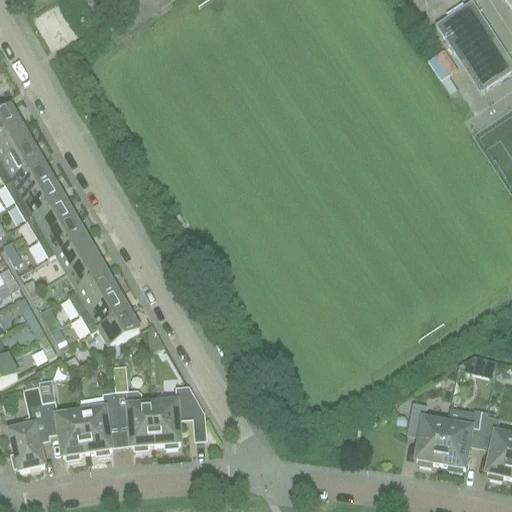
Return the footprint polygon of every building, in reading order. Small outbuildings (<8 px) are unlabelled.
[(511,0),(503,0),(511,13),(511,0)] [(511,69),(497,47),(500,45),(473,4),(436,29),(480,96),(511,75),(511,69)] [(436,59),(428,65),(441,85),(449,80),(450,79),(437,61),(436,59)] [(441,85),(449,98),(457,93),(449,80),(441,85)] [(0,141),(21,129),(10,110),(0,115),(0,141)] [(32,148),(21,129),(0,141),(0,161),(2,165),(32,148)] [(0,179),(5,188),(43,167),(32,148),(2,165),(0,166),(0,179)] [(54,185),(43,167),(5,188),(16,207),(54,185)] [(65,204),(54,185),(16,207),(27,226),(65,204)] [(76,223),(65,204),(27,226),(38,244),(76,223)] [(86,241),(76,223),(38,244),(49,262),(56,258),(56,259),(86,241)] [(97,260),(86,241),(56,259),(67,278),(97,260)] [(4,251),(9,261),(17,256),(11,247),(4,251)] [(23,267),(17,256),(9,261),(15,271),(23,267)] [(108,279),(97,260),(67,278),(78,296),(108,279)] [(15,283),(9,272),(1,277),(7,287),(15,283)] [(81,319),(119,297),(108,279),(78,296),(68,302),(79,320),(80,319),(81,319)] [(20,293),(15,283),(7,287),(12,297),(20,293)] [(25,289),(30,299),(38,294),(33,284),(25,289)] [(38,294),(30,299),(36,309),(44,304),(38,294)] [(130,316),(119,297),(81,319),(92,338),(99,333),(100,334),(130,316)] [(22,315),(28,325),(36,321),(30,311),(22,315)] [(141,335),(130,316),(100,334),(111,353),(112,352),(119,348),(141,335)] [(28,325),(34,335),(42,331),(36,321),(28,325)] [(65,342),(59,332),(51,336),(57,346),(65,342)] [(49,363),(57,359),(51,348),(43,353),(49,363)] [(119,348),(112,352),(117,360),(123,356),(119,348)] [(0,391),(19,381),(8,361),(0,365),(0,391)] [(81,371),(75,361),(67,365),(73,375),(81,371)] [(37,382),(24,385),(26,394),(39,391),(37,382)] [(182,447),(180,421),(205,419),(190,391),(176,392),(177,407),(154,408),(157,449),(165,448),(166,453),(179,452),(179,447),(182,447)] [(157,449),(154,408),(142,409),(142,399),(139,396),(129,397),(129,396),(116,397),(119,425),(130,425),(132,451),(135,451),(135,456),(149,454),(149,450),(157,449)] [(113,453),(109,427),(119,425),(116,397),(103,399),(105,413),(82,417),(88,457),(96,456),(97,460),(111,458),(110,454),(113,453)] [(54,400),(42,402),(43,408),(56,406),(54,400)] [(88,457),(82,417),(58,420),(56,406),(43,408),(49,437),(60,435),(64,461),(66,460),(67,465),(81,463),(80,458),(88,457)] [(45,469),(39,444),(50,441),(49,437),(43,408),(31,411),(33,421),(27,422),(25,423),(24,424),(23,426),(22,427),(22,428),(22,429),(23,433),(11,436),(17,459),(12,460),(15,473),(20,472),(20,475),(45,469)] [(427,410),(413,408),(408,436),(422,438),(417,464),(420,464),(419,469),(432,472),(433,467),(441,468),(448,428),(437,426),(439,418),(426,416),(427,410)] [(466,473),(470,447),(482,449),(487,421),(488,421),(488,417),(475,415),(472,432),(448,428),(441,468),(450,470),(449,474),(462,477),(463,472),(466,473)] [(511,482),(511,480),(511,440),(497,437),(500,424),(488,421),(487,421),(482,449),(493,451),(488,477),(490,477),(489,482),(503,485),(504,480),(511,482)]
